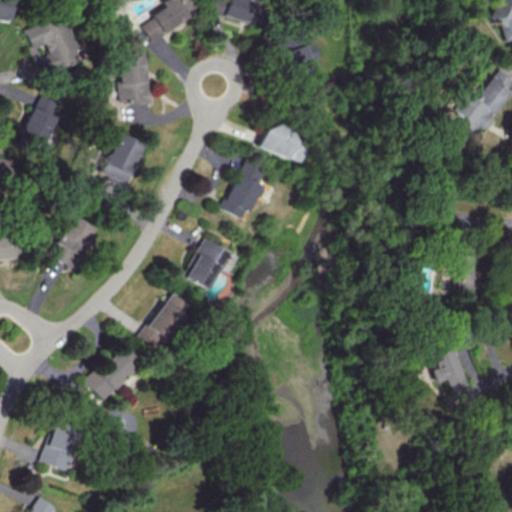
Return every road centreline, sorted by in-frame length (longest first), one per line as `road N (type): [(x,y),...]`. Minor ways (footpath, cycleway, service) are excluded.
road 1 (residential): [(204,125),(197,68),(211,58),(236,63),(244,79),(239,98),(204,125),(145,244),(112,288),(19,372),(0,412)]
road 2 (residential): [(55,336),(0,305),(19,372)]
